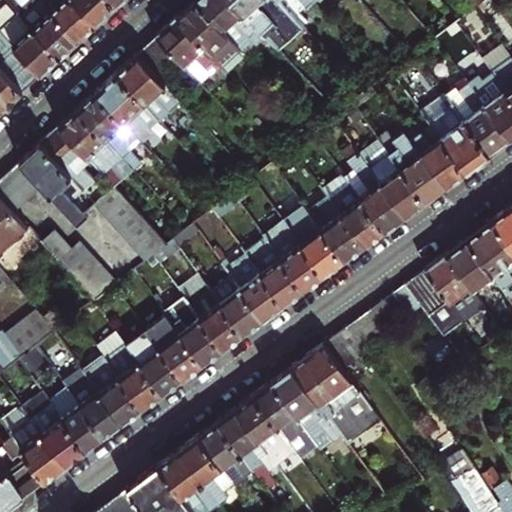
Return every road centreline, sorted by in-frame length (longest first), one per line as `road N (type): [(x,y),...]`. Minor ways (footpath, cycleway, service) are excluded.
road 1 (residential): [(47,511),(511,166)]
road 2 (residential): [(0,143),(154,0)]
